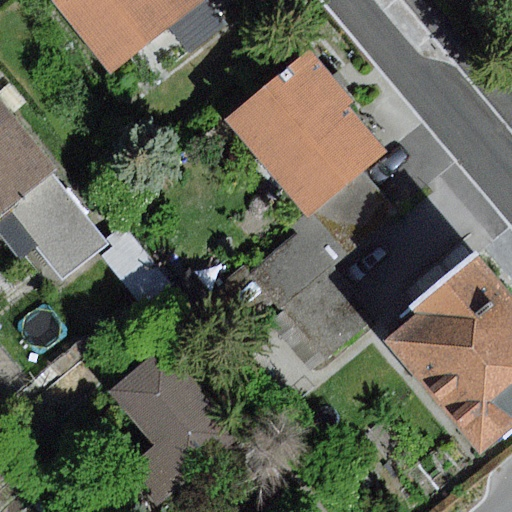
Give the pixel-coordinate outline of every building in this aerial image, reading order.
[(56,0),(54,2),(114,74),(168,29),(203,0),(56,0)] [(226,15),(213,0),(203,0),(168,29),(191,56),(232,22),(226,15)] [(213,0),(226,15),(244,0),(213,0)] [(312,53),(229,121),(307,215),(310,218),(314,215),(363,175),(387,155),(347,107),(353,103),(312,53)] [(0,99),(0,215),(50,173),(56,169),(0,99)] [(109,243),(50,173),(0,215),(0,228),(24,257),(37,247),(65,280),(109,243)] [(397,215),(363,175),(314,215),(347,256),(397,215)] [(347,256),(314,215),(310,218),(307,215),(291,228),(297,236),(253,271),(269,290),(283,307),(333,267),(347,256)] [(131,236),(103,259),(142,308),(171,286),(131,236)] [(419,318),(389,343),(482,454),(511,430),(511,294),(480,255),(410,310),(419,318)] [(269,290),(253,271),(247,263),(205,297),(228,325),(269,290)] [(333,267),(283,307),(328,361),(377,318),(333,267)] [(198,320),(171,286),(142,308),(132,315),(148,335),(171,341),(198,320)] [(167,348),(112,394),(154,444),(125,468),(157,506),(241,435),(167,348)] [(304,511),(270,469),(226,504),(233,511),(304,511)]
